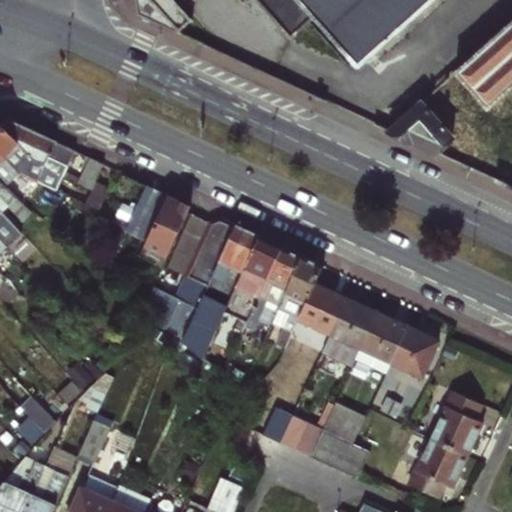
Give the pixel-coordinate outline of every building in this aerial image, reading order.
[(131,0),(137,22),(171,37),(186,23),(165,0),(250,0),(287,40),(311,19),(355,67),(430,0),(131,0)] [(511,15),(451,71),(486,111),(511,87),(511,15)] [(419,103),(398,126),(431,156),(452,133),(419,103)] [(5,121),(0,124),(33,160),(46,174),(52,179),(61,183),(75,153),(5,121)] [(33,160),(0,124),(0,152),(16,169),(25,162),(27,165),(33,160)] [(19,173),(16,169),(0,152),(0,182),(5,187),(19,173)] [(103,166),(90,160),(79,185),(91,190),(95,182),(103,166)] [(5,187),(0,182),(0,193),(32,226),(40,218),(5,187)] [(99,210),(109,188),(95,182),(91,190),(85,204),(99,210)] [(124,231),(146,241),(168,196),(146,186),(129,224),(128,224),(124,231)] [(22,235),(0,212),(0,243),(6,250),(22,235)] [(210,224),(190,215),(165,269),(184,278),(210,224)] [(181,343),(235,227),(222,221),(210,224),(184,278),(188,280),(179,298),(175,297),(152,286),(142,309),(170,335),(181,343)] [(259,238),(235,227),(181,343),(203,359),(220,323),(259,238)] [(259,238),(220,323),(242,333),(244,328),(281,249),(259,238)] [(301,257),(281,249),(244,328),(254,331),(257,324),(269,329),(270,325),(301,257)] [(301,257),(270,325),(279,328),(272,343),(286,348),(298,321),(315,285),(323,268),(301,257)] [(188,280),(184,278),(175,297),(179,298),(188,280)] [(315,285),(298,321),(328,334),(345,298),(315,285)] [(328,334),(357,348),(374,312),(345,298),(328,334)] [(374,312),(357,348),(352,360),(383,375),(389,363),(406,327),(374,312)] [(406,327),(389,363),(421,377),(438,342),(406,327)] [(176,352),(170,366),(187,375),(194,360),(176,352)] [(84,391),(74,381),(60,395),(70,405),(84,391)] [(456,393),(433,441),(466,456),(482,422),(477,420),(483,406),(456,393)] [(331,403),(319,430),(350,444),(362,417),(331,403)] [(38,421),(52,430),(60,417),(46,408),(38,421)] [(291,413),(289,417),(304,424),(305,420),(291,413)] [(293,447),(304,424),(289,417),(278,441),(293,447)] [(111,427),(94,420),(79,455),(95,462),(111,427)] [(367,451),(350,444),(319,430),(308,454),(356,475),(367,451)] [(452,487),(466,456),(433,441),(412,486),(439,499),(446,485),(452,487)] [(25,511),(32,497),(46,466),(24,457),(7,475),(0,484),(0,511),(25,511)] [(56,471),(46,466),(32,497),(43,500),(56,471)] [(43,500),(32,497),(25,511),(53,511),(69,477),(56,471),(43,500)] [(71,511),(108,511),(116,494),(119,486),(91,474),(85,489),(82,488),(71,511)] [(224,477),(210,508),(218,511),(230,511),(243,486),(224,477)] [(116,494),(108,511),(142,511),(148,499),(119,486),(116,494)] [(385,511),(366,503),(364,504),(360,511),(385,511)]
